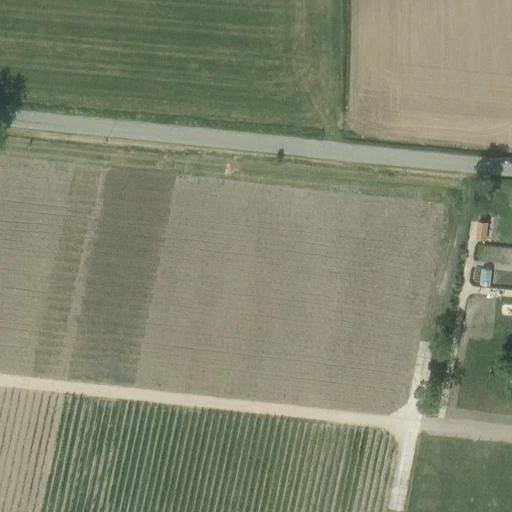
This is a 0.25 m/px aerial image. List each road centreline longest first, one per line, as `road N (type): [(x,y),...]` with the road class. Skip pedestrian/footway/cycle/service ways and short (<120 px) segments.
road 1 (unclassified): [(511,167),(0,118)]
road 2 (track): [(0,381),(411,424)]
road 3 (track): [(426,344),(397,507)]
